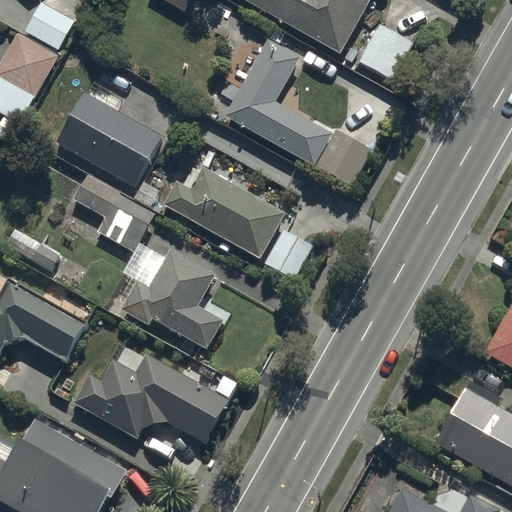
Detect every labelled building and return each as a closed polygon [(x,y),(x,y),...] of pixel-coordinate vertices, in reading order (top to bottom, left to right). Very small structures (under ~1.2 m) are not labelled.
[(193,0),(160,0),(185,15),(193,0)] [(243,0),(342,55),(372,0),(243,0)] [(74,26),(42,7),(28,31),(59,50),(74,26)] [(396,75),(414,43),(386,27),(367,59),(396,75)] [(274,102),(299,58),(270,41),(227,117),(311,164),(329,133),(274,102)] [(60,65),(23,42),(0,79),(0,114),(22,128),(60,65)] [(131,182),(158,133),(83,92),(56,141),(131,182)] [(276,226),(282,215),(203,172),(190,195),(176,187),(166,206),(284,272),(302,240),(276,226)] [(150,215),(82,175),(70,196),(101,215),(94,227),(130,248),(150,215)] [(54,253),(16,231),(8,243),(47,266),(54,253)] [(207,353),(221,327),(193,312),(211,279),(173,258),(152,297),(139,290),(128,309),(207,353)] [(0,342),(1,341),(19,334),(61,358),(80,324),(8,282),(0,296),(0,342)] [(511,369),(511,336),(497,361),(511,369)] [(90,384),(79,403),(135,435),(143,422),(161,416),(202,439),(222,405),(150,364),(138,384),(116,372),(105,392),(90,384)] [(511,422),(471,399),(442,450),(511,489),(511,422)] [(35,423),(0,484),(0,511),(107,511),(128,476),(35,423)] [(433,511),(416,502),(410,511),(485,511),(478,508),(475,511),(433,511)]
